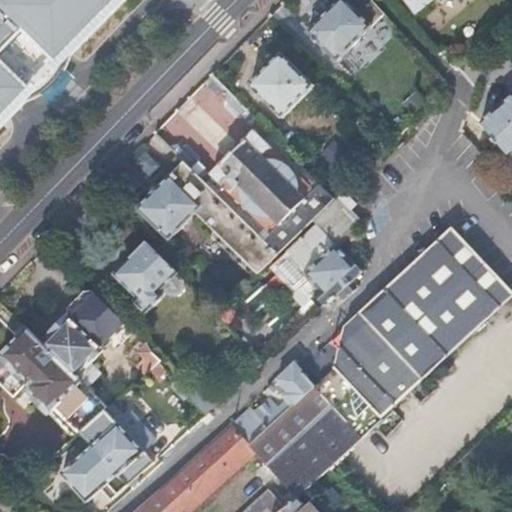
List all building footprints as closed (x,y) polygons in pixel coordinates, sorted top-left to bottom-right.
[(0,0),(0,127),(24,103),(31,100),(40,96),(52,86),(56,81),(62,73),(66,65),(69,57),(124,0),(0,0)] [(370,0),(339,0),(308,33),(338,62),(384,15),(370,0)] [(404,0),(405,1),(395,10),(402,16),(411,9),(416,14),(432,0),(404,0)] [(316,86),(283,53),(249,88),(283,120),(316,86)] [(252,115),(226,89),(223,105),(234,116),(242,115),(246,120),(252,115)] [(511,96),(480,124),(493,140),(492,141),(495,145),(496,143),(510,159),(511,157),(511,158),(511,96)] [(388,104),(375,117),(397,140),(410,128),(388,104)] [(212,176),(272,235),(264,243),(277,256),(313,223),(337,199),(322,184),(315,191),(255,132),(212,176)] [(178,144),(167,147),(178,159),(197,178),(207,169),(200,162),(199,157),(186,144),(180,145),(178,144)] [(170,175),(136,209),(158,231),(168,241),(196,213),(213,230),(205,237),(250,283),(277,256),(264,243),(197,178),(178,159),(166,171),(170,175)] [(317,227),(288,254),(307,273),(305,275),(319,291),(314,296),(325,307),(326,308),(343,293),(348,298),(360,287),(354,282),(365,272),(353,259),(352,260),(337,245),(351,232),(363,220),(341,196),(337,199),(313,223),(317,227)] [(390,283),(318,350),(334,367),(316,385),(317,386),(315,388),(363,441),(511,301),(511,293),(450,227),(390,283)] [(114,275),(138,299),(133,304),(145,316),(166,295),(172,296),(175,295),(178,291),(181,287),(181,283),(181,279),(166,264),(146,243),(114,275)] [(0,264),(0,280),(20,259),(12,252),(0,264)] [(69,318),(55,332),(88,365),(101,351),(99,349),(126,323),(93,290),(86,291),(70,307),(67,316),(69,318)] [(229,304),(217,315),(227,324),(238,314),(229,304)] [(25,388),(75,438),(80,434),(106,412),(109,409),(27,329),(1,355),(29,384),(25,388)] [(137,350),(144,357),(137,364),(146,374),(151,369),(160,360),(162,358),(146,341),(137,350)] [(255,355),(245,365),(253,373),(263,363),(255,355)] [(151,369),(160,378),(168,370),(160,360),(151,369)] [(271,398),(256,412),(257,414),(240,431),(254,446),(315,388),(317,386),(316,385),(294,362),(276,379),(278,381),(269,389),(277,396),(273,400),(271,398)] [(186,390),(208,413),(225,398),(203,374),(186,390)] [(269,491),(246,511),(285,511),(298,501),(323,478),(363,441),(315,388),(254,446),(240,431),(232,422),(230,423),(135,511),(193,511),(255,454),(288,488),(276,498),(269,491)] [(92,447),(128,487),(155,463),(142,448),(123,426),(119,421),(117,424),(106,412),(80,434),(92,447)] [(123,426),(142,448),(153,438),(133,416),(123,426)] [(92,447),(62,474),(89,502),(108,483),(119,495),(128,487),(92,447)] [(334,490),(319,505),(325,511),(340,497),(334,490)] [(298,501),(285,511),(316,511),(309,505),(305,509),(298,501)]
